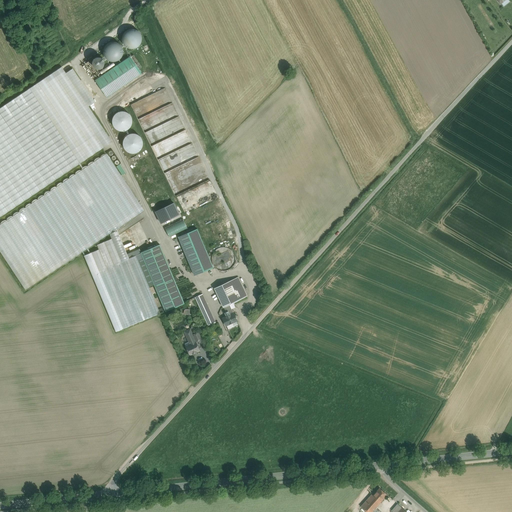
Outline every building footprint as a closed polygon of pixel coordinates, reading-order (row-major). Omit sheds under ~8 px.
[(134,30),(131,29),(129,30),(126,32),(124,34),(123,37),(123,39),(123,42),(125,45),(127,47),(130,48),(134,48),(136,47),(139,45),(141,42),(141,37),(139,33),(137,31),(134,30)] [(105,57),(107,59),(110,61),(115,61),(118,60),(121,57),(123,54),(123,50),(122,48),(120,45),(118,43),(113,42),(110,43),(106,45),(105,47),(104,50),(104,54),(105,57)] [(94,68),(96,69),(98,69),(100,69),(103,68),(104,66),(105,64),(105,62),(104,60),(102,58),(101,57),(98,57),(97,57),(95,57),(93,59),(92,61),(92,64),(93,66),(94,68)] [(95,80),(107,97),(141,74),(130,57),(95,80)] [(66,73),(62,67),(0,108),(0,217),(112,142),(88,106),(95,102),(73,69),(66,73)] [(162,90),(131,103),(137,118),(171,104),(168,96),(165,97),(162,90)] [(118,130),(121,131),(124,131),(127,130),(129,128),(131,125),(132,122),(131,120),(130,117),(128,114),(126,113),(122,112),(119,112),(116,114),(114,116),(113,119),(112,122),(113,125),(114,127),(116,129),(118,130)] [(123,144),(124,148),(126,150),(128,152),(131,153),(135,153),(137,152),(140,150),(142,147),(143,144),(143,142),(142,139),(140,136),(138,135),(135,134),(133,133),(129,134),(126,136),(124,138),(123,141),(123,144)] [(0,225),(0,251),(25,289),(144,210),(106,154),(0,225)] [(122,175),(126,173),(120,164),(116,166),(122,175)] [(174,201),(156,210),(169,237),(187,228),(174,201)] [(213,267),(197,229),(178,237),(194,275),(213,267)] [(84,255),(116,332),(160,314),(136,256),(129,259),(117,231),(110,234),(111,239),(97,245),(99,249),(84,255)] [(184,304),(160,244),(141,253),(166,311),(184,304)] [(231,268),(233,266),(235,263),(235,259),(235,256),(233,252),(231,250),(228,248),(225,247),(221,247),(218,248),(216,250),(214,252),(212,255),(212,258),(212,262),(213,265),(215,267),(218,269),(221,271),(224,271),(228,270),(231,268)] [(238,277),(215,288),(223,307),(229,304),(247,296),(238,277)] [(202,294),(195,297),(208,326),(215,323),(202,294)] [(229,304),(223,307),(228,316),(233,313),(229,304)] [(223,318),(226,326),(237,321),(233,313),(228,316),(223,318)] [(192,335),(193,335),(190,329),(184,332),(190,344),(195,342),(192,335)] [(202,339),(199,332),(193,335),(192,335),(195,342),(196,341),(196,342),(202,339)] [(185,346),(190,356),(200,351),(196,342),(196,341),(195,342),(190,344),(185,346)] [(377,484),(351,511),(383,511),(379,508),(390,494),(377,484)]
